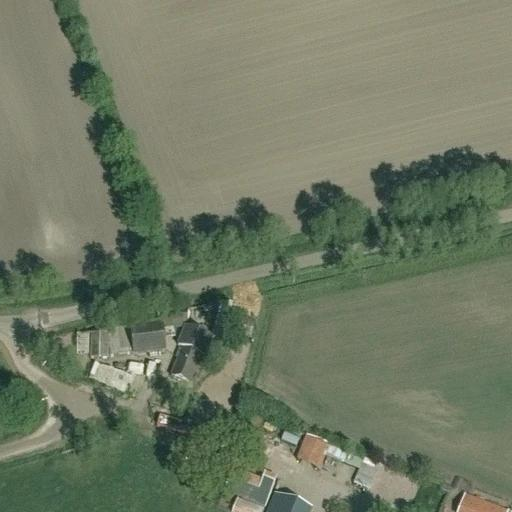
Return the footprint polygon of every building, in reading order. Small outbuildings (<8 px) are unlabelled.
[(236,326),(235,343),(255,344),(256,327),(236,326)] [(111,357),(165,351),(162,327),(130,331),(130,328),(108,330),(109,335),(77,335),(76,354),(90,355),(90,359),(108,359),(109,335),(111,357)] [(204,358),(211,339),(185,329),(178,348),(182,349),(170,378),(189,386),(200,357),(204,358)] [(137,387),(148,390),(153,375),(142,372),(137,387)] [(300,463),(325,470),(332,445),(308,438),(300,463)] [(358,489),(376,494),(384,468),(366,462),(358,489)] [(307,511),(309,510),(274,496),(267,511),(307,511)] [(262,511),(263,510),(238,499),(232,511),(262,511)] [(500,511),(468,499),(462,511),(500,511)]
